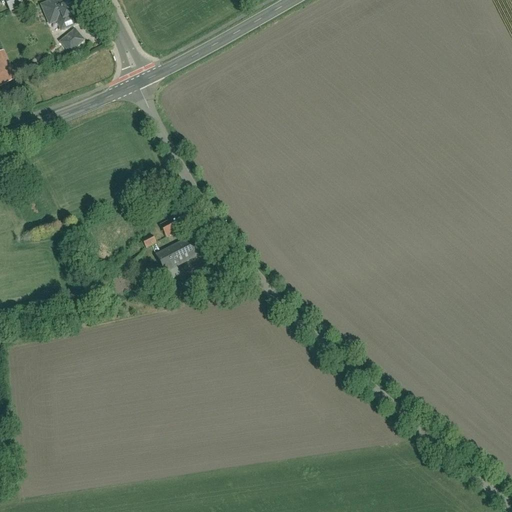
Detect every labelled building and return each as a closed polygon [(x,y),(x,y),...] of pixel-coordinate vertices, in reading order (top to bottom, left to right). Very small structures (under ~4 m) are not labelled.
[(4,0),(11,13),(31,4),(29,0),(4,0)] [(70,0),(54,0),(41,6),(51,27),(58,24),(63,34),(80,26),(76,19),(79,18),(75,10),(70,0)] [(76,30),(60,45),(71,56),(87,42),(76,30)] [(17,49),(0,54),(0,90),(28,80),(17,49)] [(166,239),(183,230),(177,218),(160,227),(166,239)] [(144,241),(147,249),(158,245),(155,237),(144,241)] [(192,238),(157,257),(167,275),(203,256),(192,238)] [(192,294),(209,291),(207,277),(189,280),(192,294)]
